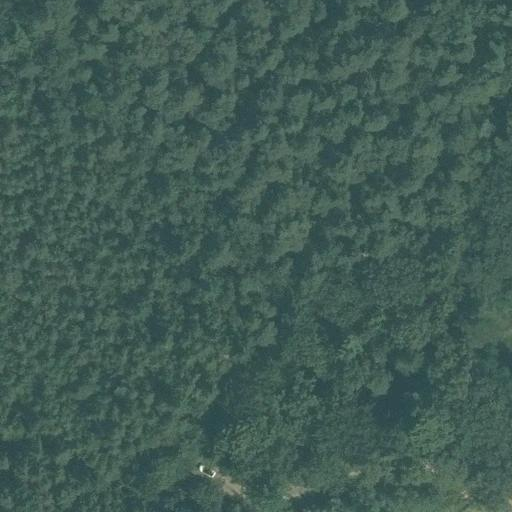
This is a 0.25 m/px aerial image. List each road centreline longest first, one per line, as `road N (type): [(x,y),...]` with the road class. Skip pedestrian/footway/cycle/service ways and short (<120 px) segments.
road 1 (unclassified): [(98,511),(511,165)]
road 2 (unknown): [(511,221),(386,333),(383,363),(423,464)]
road 3 (unknown): [(176,511),(386,333)]
road 4 (track): [(241,509),(343,473),(423,464),(480,495),(492,511)]
